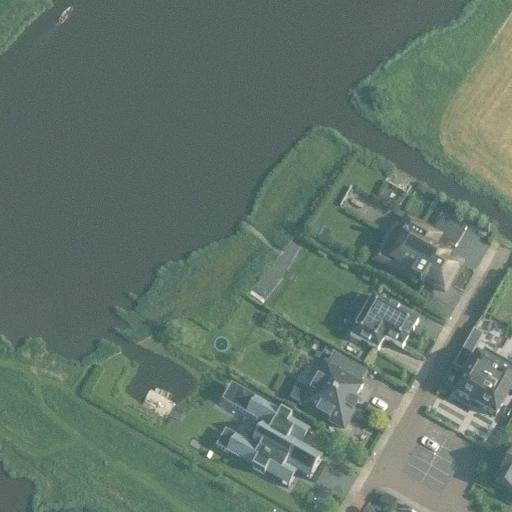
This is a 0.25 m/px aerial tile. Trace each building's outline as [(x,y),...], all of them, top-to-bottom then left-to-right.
[(427,282),(444,292),(460,265),(443,255),(449,246),(455,250),(466,231),(440,216),(431,233),(415,224),(404,242),(395,237),(379,264),(423,289),(427,282)] [(372,298),(349,338),(377,353),(385,340),(402,349),(417,323),(372,298)] [(471,353),(462,347),(451,365),(461,371),(471,353)] [(476,356),(454,394),(469,403),(471,404),(478,407),(477,408),(479,409),(494,417),(509,391),(511,392),(511,367),(483,351),(479,358),(476,356)] [(329,421),(342,429),(351,414),(352,414),(352,413),(352,412),(355,406),(356,406),(356,405),(358,402),(355,400),(362,387),(358,385),(365,373),(333,355),(326,367),(325,367),(317,380),(316,381),(317,381),(311,392),(310,391),(310,393),(302,406),(316,414),(316,415),(317,415),(328,421),(327,421),(328,422),(329,421)] [(280,484),(284,477),(291,481),(296,473),(305,478),(318,456),(300,446),(309,431),(239,391),(231,406),(253,419),(241,442),(228,435),(220,449),(280,484)] [(511,453),(496,482),(494,485),(510,495),(511,491),(511,453)] [(292,500),(263,483),(258,491),(287,508),(292,500)]
